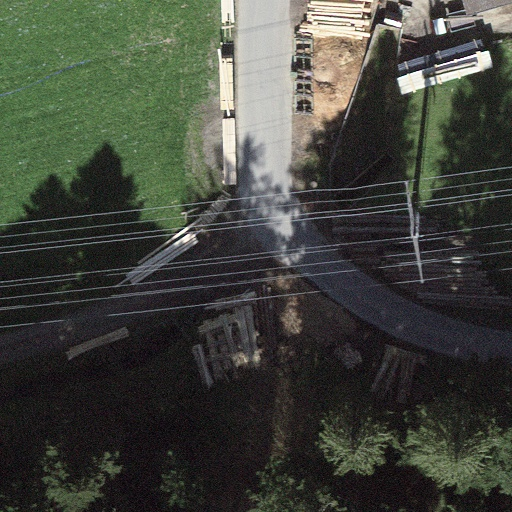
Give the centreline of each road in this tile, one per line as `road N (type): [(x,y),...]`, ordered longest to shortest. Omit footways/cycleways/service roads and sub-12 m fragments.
road 1 (unclassified): [(511,347),(452,338),(378,307),(284,229),(262,167),(262,0)]
road 2 (track): [(297,244),(133,313),(0,351)]
